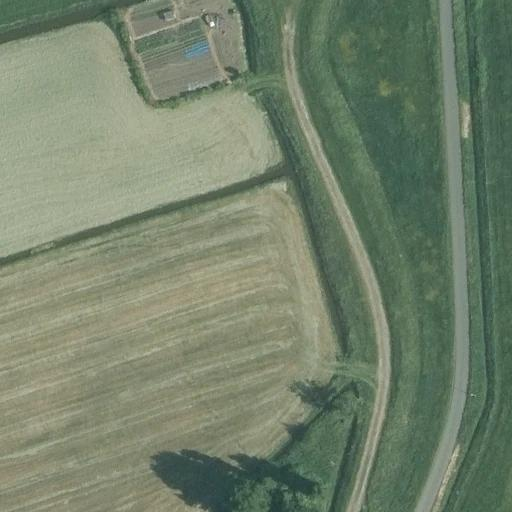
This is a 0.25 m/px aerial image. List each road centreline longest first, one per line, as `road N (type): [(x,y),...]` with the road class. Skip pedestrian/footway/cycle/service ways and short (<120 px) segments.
road 1 (track): [(352,511),(379,411),(383,340),(367,267),(293,80),(301,0)]
road 2 (unclassified): [(422,511),(450,436),(462,363),(445,0)]
